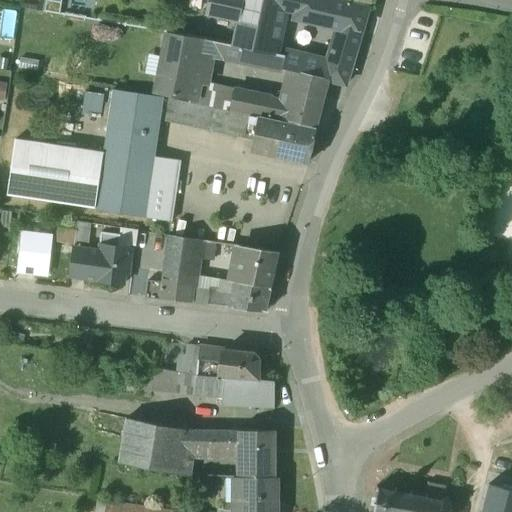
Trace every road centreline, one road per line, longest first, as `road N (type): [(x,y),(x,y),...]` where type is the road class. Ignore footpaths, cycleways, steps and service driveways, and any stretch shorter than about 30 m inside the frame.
road 1 (residential): [(393,0),(314,201),(288,288),(288,333)]
road 2 (track): [(0,384),(45,399),(317,413)]
road 3 (unclassified): [(288,333),(0,299)]
road 4 (residential): [(511,366),(328,445)]
